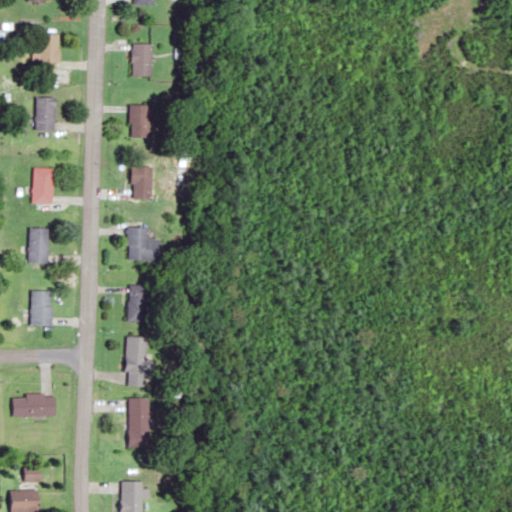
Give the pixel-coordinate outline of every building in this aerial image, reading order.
[(58,68),(58,33),(36,33),(36,68),(58,68)] [(130,75),(150,75),(150,42),(130,42),(130,75)] [(55,130),(55,96),(35,96),(35,130),(55,130)] [(149,103),(128,103),(128,137),(149,137),(149,103)] [(152,165),(132,165),(132,198),(152,198),(152,165)] [(52,202),(52,167),(31,167),(31,202),(52,202)] [(161,259),(161,238),(149,238),(149,226),(127,226),(127,259),(161,259)] [(49,227),(29,227),(29,262),(49,262),(49,227)] [(147,284),(128,284),(128,321),(147,321),(147,284)] [(31,325),(52,325),(52,289),(31,289),(31,325)] [(147,335),(126,335),(126,386),(147,386),(147,335)] [(56,415),(56,394),(12,394),(12,415),(56,415)] [(128,447),(149,447),(149,398),(128,398),(128,447)] [(41,481),(41,466),(24,466),(24,481),(41,481)] [(120,511),(142,511),(143,481),(121,481),(120,511)] [(40,511),(41,490),(9,490),(8,511),(40,511)]
